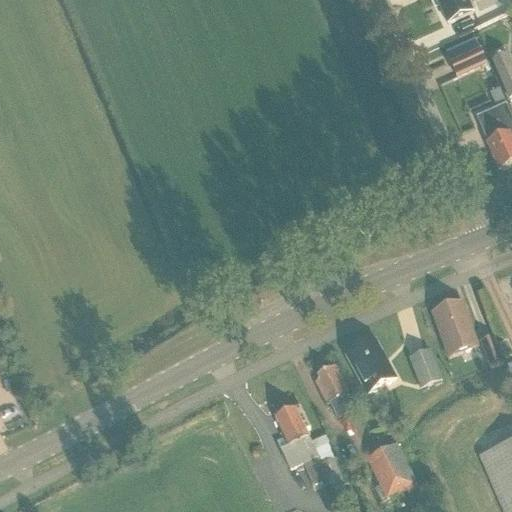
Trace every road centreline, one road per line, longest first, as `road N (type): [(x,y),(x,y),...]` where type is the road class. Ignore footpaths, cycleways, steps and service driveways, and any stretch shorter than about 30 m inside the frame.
road 1 (tertiary): [(0,468),(246,340),(488,236)]
road 2 (residential): [(488,236),(380,0)]
